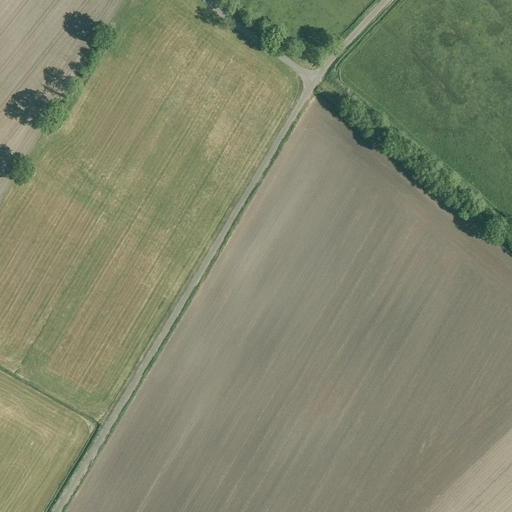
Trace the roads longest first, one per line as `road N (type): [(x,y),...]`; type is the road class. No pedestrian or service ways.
road 1 (unclassified): [(57,511),(313,82)]
road 2 (unclassified): [(313,82),(203,0)]
